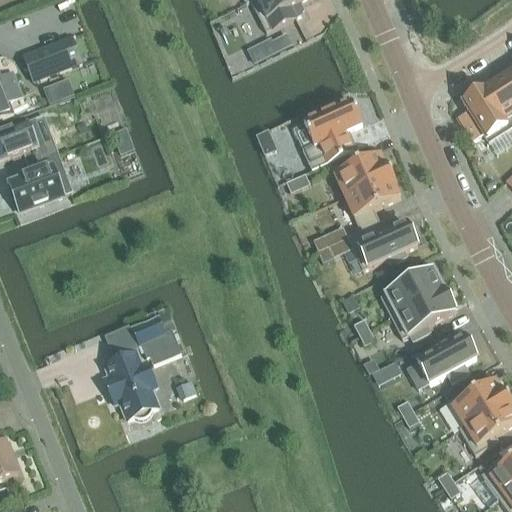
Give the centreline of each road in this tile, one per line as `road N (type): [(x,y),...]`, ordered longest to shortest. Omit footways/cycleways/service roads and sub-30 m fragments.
road 1 (residential): [(412,94),(511,312)]
road 2 (residential): [(74,511),(0,326)]
